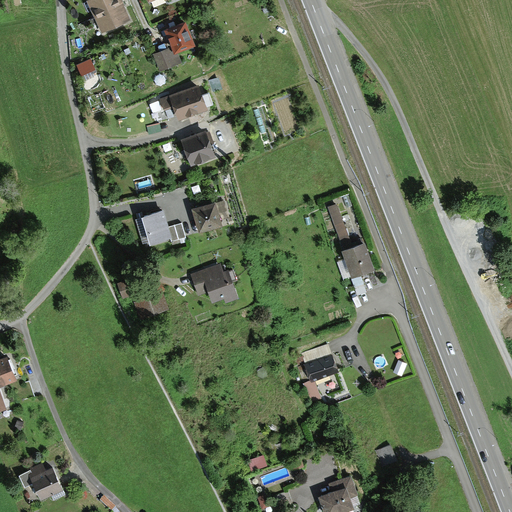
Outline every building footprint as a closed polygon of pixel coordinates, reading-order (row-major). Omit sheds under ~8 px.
[(118,0),(87,0),(102,31),(128,19),(118,0)] [(184,21),(166,29),(175,49),(193,41),(184,21)] [(155,55),(161,69),(177,61),(171,48),(155,55)] [(92,59),(78,66),(83,76),(97,70),(92,59)] [(198,84),(170,96),(179,118),(207,107),(198,84)] [(159,117),(148,120),(151,133),(163,130),(159,117)] [(205,131),(182,139),(190,162),(213,154),(205,131)] [(214,202),(193,207),(199,228),(220,223),(214,202)] [(336,202),(327,206),(342,246),(351,243),(336,202)] [(163,209),(142,215),(150,241),(170,235),(163,209)] [(363,239),(342,246),(351,272),(372,265),(363,239)] [(219,264),(191,273),(198,293),(208,290),(213,304),(236,296),(228,270),(222,272),(219,264)] [(350,279),(356,293),(364,290),(359,276),(350,279)] [(140,317),(167,307),(157,281),(130,290),(140,317)] [(328,342),(298,355),(308,377),(337,364),(328,342)] [(7,356),(0,357),(0,380),(14,376),(7,356)] [(319,398),(313,380),(305,383),(312,400),(319,398)] [(393,443),(380,447),(385,464),(398,460),(393,443)] [(264,454),(248,460),(253,472),(269,465),(264,454)] [(50,465),(30,475),(42,498),(62,488),(50,465)] [(352,478),(320,489),(327,511),(344,511),(362,506),(352,478)]
